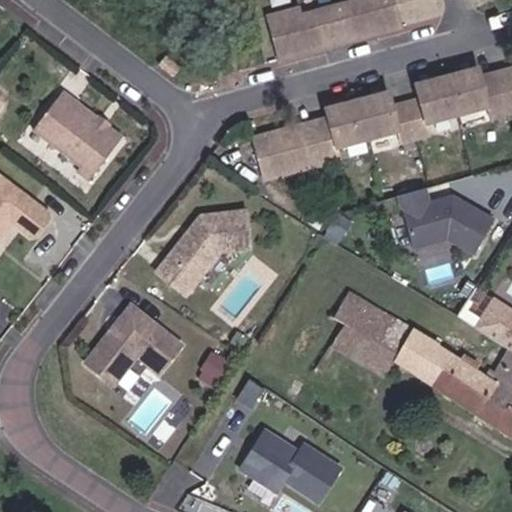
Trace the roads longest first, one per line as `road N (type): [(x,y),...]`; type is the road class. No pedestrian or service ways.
road 1 (residential): [(131,511),(27,443),(14,394),(26,348),(177,164),(191,119)]
road 2 (residential): [(191,119),(490,31)]
road 3 (residential): [(191,119),(50,0)]
